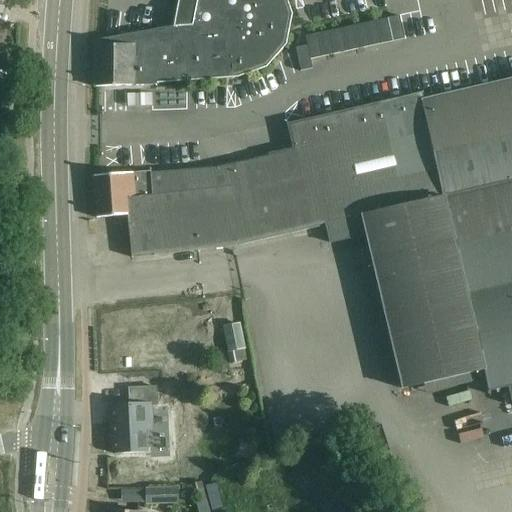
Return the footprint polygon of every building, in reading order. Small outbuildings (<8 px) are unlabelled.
[(232,79),(237,79),(261,69),(283,47),(290,17),(284,0),(177,0),(176,9),(177,9),(178,10),(180,11),(178,22),(178,26),(173,27),(173,28),(141,34),(140,33),(95,42),(94,88),(156,86),(156,83),(232,78),(232,79)] [(306,38),(311,60),(392,42),(388,20),(306,38)] [(214,168),(93,177),(96,219),(127,217),(131,259),(237,248),(325,227),(329,244),(365,236),(401,390),(424,385),(481,372),(481,373),(483,372),(484,380),(487,391),(486,392),(487,396),(490,395),(489,392),(507,388),(511,407),(511,80),(423,102),(421,95),(307,122),(287,126),(292,150),(214,168)] [(222,328),(230,365),(247,361),(240,325),(222,328)] [(171,373),(171,389),(191,389),(190,373),(171,373)] [(111,407),(113,455),(145,454),(144,430),(151,430),(150,406),(156,406),(156,389),(128,390),(129,406),(111,407)] [(356,511),(346,476),(318,484),(326,511),(356,511)] [(146,505),(178,504),(178,490),(145,491),(146,505)]
